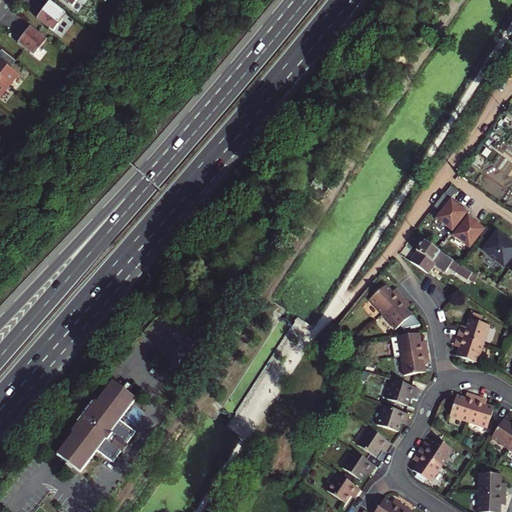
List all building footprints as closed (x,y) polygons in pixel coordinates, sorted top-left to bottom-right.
[(66,15),(47,0),(43,0),(34,12),(39,15),(36,18),(53,31),(66,15)] [(47,39),(26,23),(15,36),(20,40),(17,43),(34,56),(47,39)] [(0,78),(10,87),(20,75),(0,59),(0,78)] [(0,97),(1,99),(10,87),(0,78),(0,97)] [(331,187),(318,178),(311,188),(324,196),(331,187)] [(468,214),(469,212),(463,207),(462,208),(460,206),(459,208),(451,202),(437,219),(454,231),(454,232),(468,214)] [(474,218),(468,214),(454,232),(454,231),(452,233),(469,246),(482,228),(474,222),(475,221),(473,219),(474,218)] [(485,226),(479,233),(483,236),(489,229),(485,226)] [(490,239),(482,250),(499,263),(501,261),(504,263),(509,257),(509,258),(511,253),(511,241),(510,243),(506,240),(507,239),(496,231),(490,239)] [(418,252),(435,264),(446,271),(449,268),(467,281),(468,279),(472,274),(424,241),(417,251),(418,252)] [(435,264),(418,252),(410,262),(428,274),(435,264)] [(386,285),(370,298),(383,314),(404,296),(400,292),(395,295),(392,292),(386,285)] [(408,302),(404,296),(383,314),(396,329),(401,325),(404,328),(421,326),(413,316),(406,309),(404,306),(408,302)] [(467,328),(466,332),(460,330),(458,336),(484,345),(490,326),(482,323),(484,317),(472,313),(467,328)] [(421,343),(419,333),(398,337),(401,356),(428,352),(427,346),(421,347),(421,343)] [(478,363),(484,345),(458,336),(456,342),(462,344),(461,348),(458,357),(478,363)] [(426,373),(424,364),(423,360),(429,359),(428,352),(401,356),(404,376),(426,373)] [(408,406),(410,397),(412,393),(417,395),(419,389),(392,380),(386,399),(408,406)] [(75,434),(58,456),(82,474),(98,451),(112,462),(116,461),(123,451),(120,448),(124,442),(128,445),(135,435),(135,431),(120,421),(137,399),(113,382),(97,404),(96,402),(73,433),(75,434)] [(457,395),(450,417),(469,423),(477,396),(472,394),(470,400),(466,398),(457,395)] [(477,396),(469,423),(489,429),(496,408),(486,405),(482,404),(484,398),(477,396)] [(384,406),(377,426),(398,432),(401,424),(402,420),(408,421),(410,415),(384,406)] [(491,438),(508,449),(511,443),(511,425),(504,420),(491,438)] [(392,445),(369,429),(358,446),(376,458),(381,450),(384,447),(388,450),(392,445)] [(453,450),(436,438),(430,445),(428,449),(423,445),(419,451),(442,466),(453,450)] [(123,451),(125,452),(129,446),(128,445),(124,442),(120,448),(123,451)] [(431,483),(442,466),(419,451),(416,456),(421,460),(418,464),(413,471),(431,483)] [(377,467),(353,452),(342,468),(360,481),(365,473),(368,470),(373,473),(377,467)] [(362,490),(338,475),(327,491),(345,504),(350,496),(353,492),(358,496),(362,490)] [(502,476),(480,476),(480,494),(507,495),(507,489),(502,489),(502,486),(502,476)] [(507,495),(480,494),(479,511),(502,511),(502,504),(502,500),(507,500),(507,495)] [(393,504),(385,499),(375,511),(399,511),(404,505),(399,502),(396,507),(393,504)]
